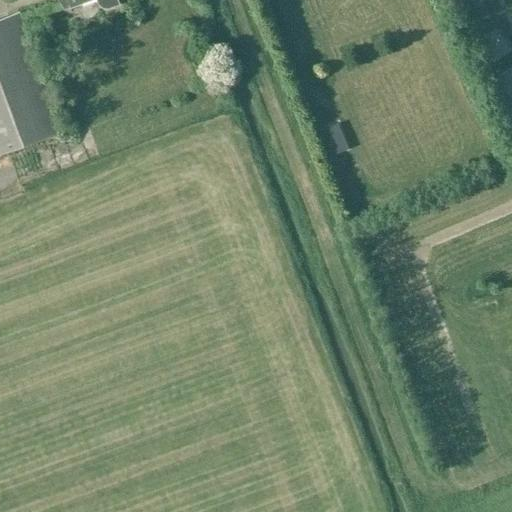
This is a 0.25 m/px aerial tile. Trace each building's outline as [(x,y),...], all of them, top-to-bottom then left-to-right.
[(68,0),(71,6),(86,0),(97,0),(98,4),(99,5),(101,8),(104,9),(111,9),(120,5),(118,0),(68,0)] [(18,14),(0,20),(0,153),(61,131),(18,14)] [(493,62),(504,59),(500,41),(489,44),(493,62)] [(363,229),(380,242),(394,223),(377,211),(363,229)] [(432,420),(437,433),(453,427),(448,414),(432,420)]
